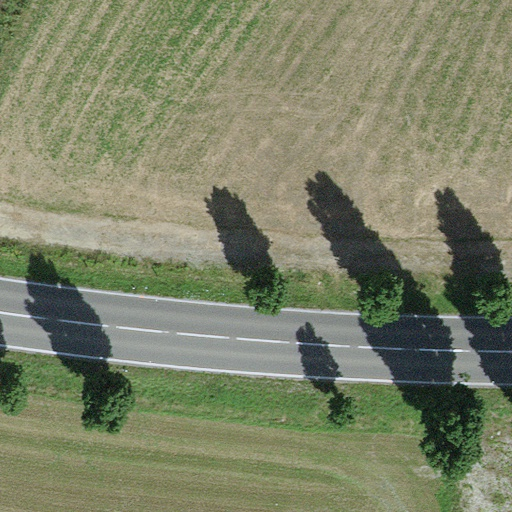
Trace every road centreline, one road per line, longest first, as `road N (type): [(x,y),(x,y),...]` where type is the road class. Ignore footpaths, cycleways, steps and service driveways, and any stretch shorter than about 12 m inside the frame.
road 1 (secondary): [(511,349),(357,350),(0,314)]
road 2 (track): [(0,212),(176,229)]
